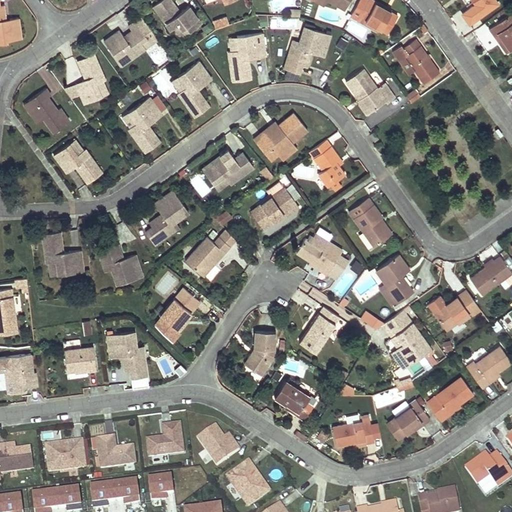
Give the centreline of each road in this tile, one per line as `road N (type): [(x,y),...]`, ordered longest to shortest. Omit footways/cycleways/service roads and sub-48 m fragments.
road 1 (residential): [(0,211),(121,198),(263,97),(288,93),(333,110),(437,247),(471,247),(511,218)]
road 2 (residential): [(189,391),(221,400),(332,470),(354,475),(429,458),(511,398)]
road 3 (residential): [(0,415),(189,391)]
road 4 (residential): [(511,123),(419,0)]
road 5 (residential): [(189,391),(252,293),(273,281)]
